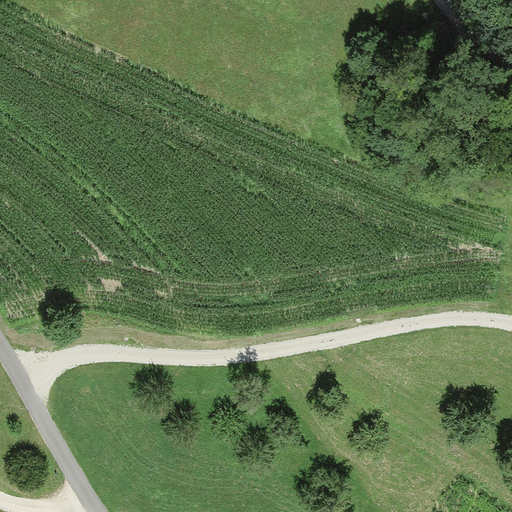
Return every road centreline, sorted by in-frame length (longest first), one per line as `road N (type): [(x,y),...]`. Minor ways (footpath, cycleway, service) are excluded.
road 1 (track): [(27,391),(71,354),(234,355),(456,318),(511,327)]
road 2 (unclassified): [(87,511),(0,348)]
